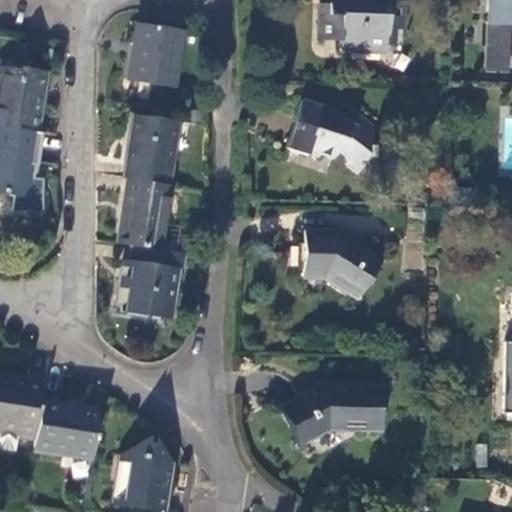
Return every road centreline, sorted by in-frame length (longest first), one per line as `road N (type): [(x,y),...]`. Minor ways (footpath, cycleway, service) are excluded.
road 1 (residential): [(68,336),(85,48),(77,0)]
road 2 (residential): [(226,230),(205,360),(188,380),(166,388)]
road 3 (residential): [(166,388),(227,473),(222,511)]
